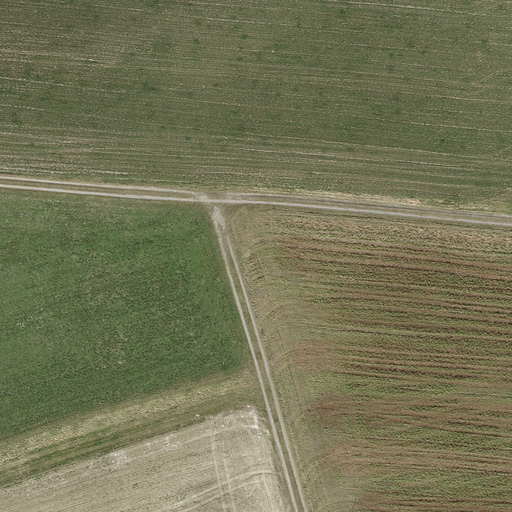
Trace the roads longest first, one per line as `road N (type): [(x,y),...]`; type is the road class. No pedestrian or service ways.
road 1 (track): [(0,187),(511,226)]
road 2 (track): [(304,511),(217,199)]
